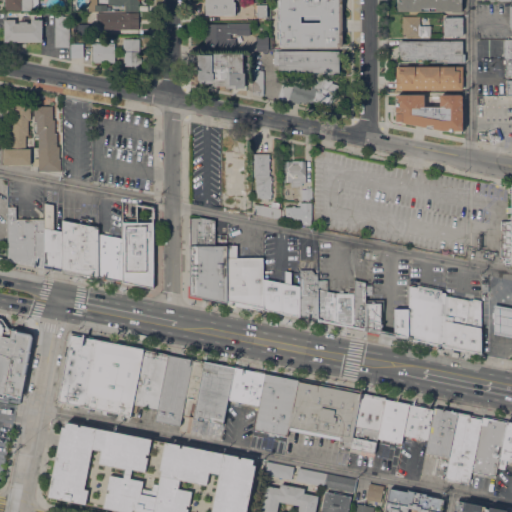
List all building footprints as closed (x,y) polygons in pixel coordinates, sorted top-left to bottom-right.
[(38,0),(38,8),(32,9),(14,9),(5,9),(5,0),(38,0)] [(88,10),(88,0),(97,0),(97,4),(107,4),(106,10),(88,10)] [(138,0),(139,10),(125,10),(125,4),(121,4),(121,5),(118,5),(118,4),(109,4),(109,3),(108,3),(108,0),(138,0)] [(232,0),(232,1),(235,1),(234,6),(237,6),(237,12),(235,12),(235,14),(205,13),(205,0),(232,0)] [(283,45),(280,45),(280,39),(277,39),(277,31),(279,31),(279,30),(277,30),(277,20),(279,20),(279,18),(277,18),(277,8),(279,8),(279,7),(277,7),(277,0),(343,0),(343,39),(342,39),(342,46),(283,46),(283,45)] [(462,0),(462,11),(397,11),(397,0),(462,0)] [(511,94),(511,0),(496,0),(509,0),(509,39),(503,39),(503,77),(505,77),(505,94),(511,94)] [(266,16),(254,16),(253,4),(266,4),(266,16)] [(138,13),(138,30),(110,30),(110,22),(101,22),(101,14),(109,14),(109,13),(138,13)] [(54,15),(63,15),(63,16),(68,16),(68,20),(69,20),(69,46),(54,46),(54,15)] [(419,15),(419,26),(430,25),(430,36),(402,36),(402,16),(419,15)] [(462,16),(462,35),(443,36),(443,17),(462,16)] [(4,41),(4,19),(15,19),(15,23),(19,23),(19,21),(27,21),(27,23),(31,23),(31,19),(41,19),(41,41),(4,41)] [(250,23),(250,35),(237,35),(237,33),(230,33),(230,38),(236,38),(236,46),(215,46),(215,51),(205,51),(205,24),(250,23)] [(256,36),(268,36),(268,51),(256,51),(256,36)] [(93,62),(93,42),(96,42),(96,37),(112,37),(112,43),(114,43),(115,61),(93,62)] [(139,38),(139,58),(141,57),(141,63),(138,63),(139,68),(124,69),(124,51),(123,51),(123,38),(139,38)] [(462,40),(462,54),(464,54),(464,62),(463,62),(448,62),(448,58),(398,58),(398,41),(462,40)] [(83,56),(70,57),(70,43),(83,43),(83,56)] [(339,51),(339,72),(337,72),(337,77),(328,76),(328,72),(279,72),(279,64),(274,64),(274,52),(275,52),(275,50),(339,51)] [(243,53),(243,72),(245,72),(245,87),(226,88),(226,84),(212,85),(212,82),(200,82),(200,80),(198,80),(198,54),(243,53)] [(462,65),(462,87),(460,90),(396,91),(395,71),(403,71),(403,66),(462,65)] [(264,95),(253,93),(252,68),(264,70),(264,95)] [(310,89),(311,86),(313,87),(316,78),(322,80),(323,77),(333,80),(332,82),(339,85),(335,95),(334,94),(331,103),(329,102),(327,103),(325,104),(323,104),(321,103),(319,108),(301,101),(300,104),(289,99),(288,100),(277,98),(282,84),(292,86),(294,84),(310,89)] [(394,93),(394,121),(462,134),(462,94),(439,94),(439,105),(423,104),(423,93),(394,93)] [(38,165),(34,165),(34,158),(38,158),(38,134),(36,134),(36,121),(34,121),(34,105),(52,105),(52,119),(55,119),(55,132),(57,132),(57,146),(59,146),(59,158),(61,158),(61,171),(38,170),(38,165)] [(30,120),(28,120),(28,134),(25,134),(25,148),(31,148),(31,164),(4,164),(4,148),(11,148),(11,106),(30,106),(30,120)] [(488,131),(497,128),(497,129),(499,128),(503,138),(501,139),(501,140),(493,144),(488,131)] [(254,153),(269,153),(269,158),(270,158),(270,160),(269,160),(269,169),(270,169),(270,172),(269,172),(269,175),(271,175),(271,180),(272,180),(272,182),(271,182),(271,198),(256,198),(256,176),(254,176),(254,153)] [(306,183),(302,183),(302,186),(291,185),(291,181),(285,181),(285,160),(306,160),(306,183)] [(511,264),(503,264),(503,257),(501,257),(501,221),(511,221),(511,186),(511,264)] [(312,199),(302,199),(302,189),(306,189),(306,187),(311,187),(312,199)] [(44,218),(44,202),(53,204),(53,229),(62,231),(62,270),(44,266),(44,218)] [(312,224),(301,224),(301,220),(297,220),(297,221),(293,221),(293,220),(290,220),(290,209),(301,209),(301,202),(312,202),(312,224)] [(281,208),(280,219),(254,214),(254,203),(281,208)] [(8,259),(8,206),(16,206),(16,218),(44,218),(44,266),(8,259)] [(214,220),(214,246),(209,246),(189,245),(189,215),(214,220)] [(62,220),(62,231),(62,270),(62,272),(80,275),(80,223),(62,220)] [(122,222),(153,222),(153,288),(122,282),(122,238),(122,222)] [(98,227),(98,231),(98,277),(98,278),(80,275),(80,223),(98,227)] [(98,277),(98,231),(104,232),(104,235),(122,238),(122,282),(98,277)] [(189,245),(189,294),(209,298),(209,246),(189,245)] [(209,298),(225,301),(226,258),(227,246),(214,246),(209,246),(209,298)] [(226,258),(225,301),(239,304),(239,258),(226,258)] [(239,304),(252,306),(252,258),(239,258),(239,304)] [(252,306),(262,308),(262,278),(263,258),(252,258),(252,306)] [(299,317),(316,320),(317,279),(317,274),(314,274),(311,270),(299,269),(299,286),(299,316),(299,317)] [(282,312),(291,314),(291,284),(291,272),(284,270),(284,283),(282,282),(282,312)] [(262,278),(262,308),(270,310),(271,280),(262,278)] [(316,320),(335,324),(335,293),(326,290),(326,279),(317,279),(316,320)] [(353,327),(365,330),(365,298),(365,282),(353,279),(353,293),(353,327)] [(270,310),(282,312),(282,282),(271,280),(270,310)] [(291,314),(299,316),(299,286),(291,284),(291,314)] [(444,346),(408,338),(408,307),(408,285),(417,287),(417,285),(442,290),(441,292),(445,292),(445,295),(444,346)] [(335,324),(344,326),(344,293),(335,293),(335,324)] [(344,326),(353,327),(353,293),(344,293),(344,326)] [(445,295),(472,300),(472,299),(480,300),(480,353),(444,346),(445,295)] [(365,330),(382,334),(383,299),(365,298),(365,330)] [(511,336),(494,333),(494,304),(511,307),(511,336)] [(393,306),(393,336),(408,340),(408,338),(408,307),(393,306)] [(0,396),(3,397),(4,393),(13,348),(8,347),(11,330),(1,318),(0,317),(0,396)] [(17,331),(11,330),(8,347),(13,348),(15,338),(17,331)] [(19,397),(4,393),(13,348),(15,338),(17,331),(30,334),(19,397)] [(81,407),(58,402),(72,334),(95,339),(81,407)] [(95,339),(143,348),(130,417),(81,407),(95,339)] [(155,349),(155,350),(168,353),(168,355),(157,408),(133,403),(144,346),(155,349)] [(194,358),(183,415),(182,415),(180,426),(155,421),(158,408),(157,408),(168,355),(168,353),(194,358)] [(194,358),(202,359),(203,358),(204,359),(193,417),(183,415),(194,358)] [(228,398),(222,424),(210,422),(210,419),(198,417),(198,419),(193,418),(193,417),(204,359),(235,365),(228,398)] [(258,404),(228,398),(235,365),(254,369),(255,368),(265,370),(264,372),(258,404)] [(298,379),(288,430),(288,429),(287,436),(254,429),(258,404),(264,372),(298,379)] [(361,392),(350,447),(338,445),(339,439),(334,438),(333,442),(330,442),(331,437),(288,430),(298,379),(361,392)] [(377,438),(376,438),(374,452),(350,447),(361,392),(361,391),(385,396),(385,397),(377,438)] [(402,442),(377,438),(385,397),(410,402),(402,442)] [(427,439),(411,436),(410,442),(406,441),(405,447),(401,446),(402,442),(410,402),(426,405),(427,403),(433,404),(433,405),(434,405),(427,439)] [(458,411),(449,457),(425,452),(428,439),(427,439),(434,405),(458,411)] [(459,411),(459,409),(468,411),(468,410),(474,411),(474,412),(483,414),(482,416),(471,471),(469,483),(445,479),(449,457),(458,411),(459,411)] [(507,421),(497,467),(495,476),(471,471),(482,416),(507,421)] [(78,424),(78,425),(80,426),(81,424),(180,444),(180,447),(182,447),(183,445),(238,456),(238,458),(241,458),(241,456),(254,459),(253,464),(255,465),(246,511),(142,511),(132,510),(132,511),(127,511),(48,496),(62,426),(65,427),(66,421),(78,424)] [(511,461),(506,460),(505,469),(497,467),(507,421),(511,421),(511,461)] [(294,466),(291,479),(264,474),(266,461),(294,466)] [(326,473),(324,486),(296,480),(298,467),(326,473)] [(356,478),(354,491),(325,486),(328,473),(356,478)] [(369,482),(383,485),(380,502),(365,499),(369,482)] [(259,511),(265,485),(279,488),(280,483),(304,488),(303,493),(318,496),(314,511),(297,511),(299,505),(292,504),(292,505),(285,504),(285,502),(279,501),(277,511),(278,511),(277,511),(259,511)] [(384,511),(389,488),(407,491),(407,490),(426,493),(426,495),(444,499),(441,511),(384,511)] [(347,511),(321,511),(325,491),(351,496),(347,511)] [(511,511),(454,511),(457,501),(463,503),(463,501),(506,509),(507,506),(511,506),(511,511)] [(352,511),(354,503),(374,507),(373,511),(352,511)]
